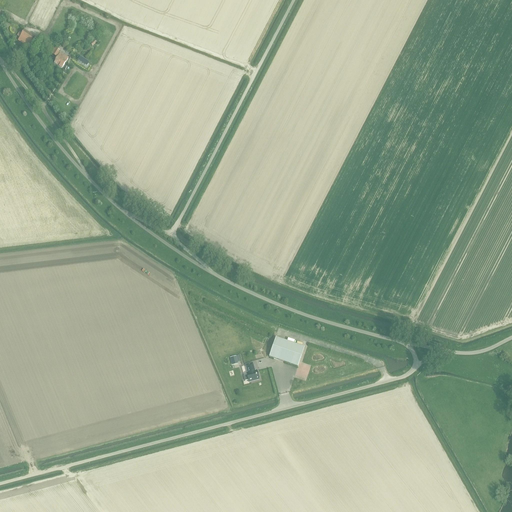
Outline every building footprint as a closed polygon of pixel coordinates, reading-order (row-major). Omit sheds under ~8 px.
[(18,40),(28,47),(31,49),(37,39),(34,37),(35,37),(24,30),(18,40)] [(62,68),(67,60),(63,57),(64,56),(59,52),(60,51),(52,46),(48,52),(55,56),(54,57),(57,58),(54,64),(62,68)] [(80,57),(78,60),(87,66),(89,63),(80,57)] [(276,338),(269,357),(298,367),(304,348),(276,338)] [(247,376),(244,376),(245,381),(248,380),(249,382),(259,380),(258,379),(259,379),(258,375),(257,375),(256,371),(254,372),(252,364),(246,365),(248,373),(247,374),(247,376)]
